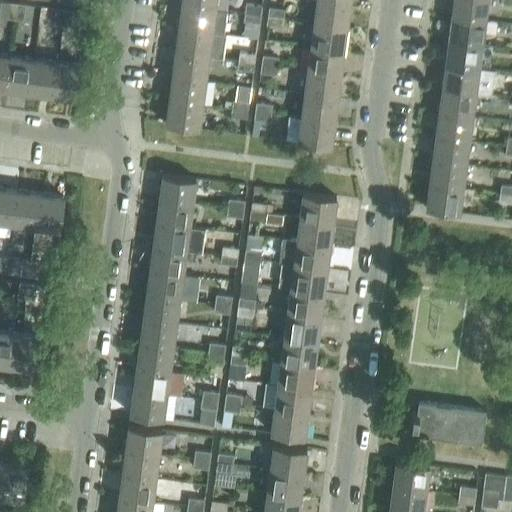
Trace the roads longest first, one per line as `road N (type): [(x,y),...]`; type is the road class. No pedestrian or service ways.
road 1 (residential): [(340,511),(384,201),(373,148),(393,0)]
road 2 (residential): [(91,408),(124,155),(106,137)]
road 3 (residential): [(106,137),(124,0)]
